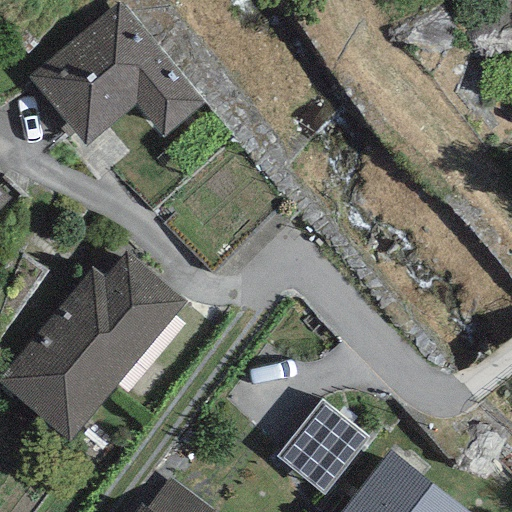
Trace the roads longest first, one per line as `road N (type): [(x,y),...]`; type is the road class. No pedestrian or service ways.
road 1 (track): [(333,0),(398,94),(511,202)]
road 2 (residential): [(511,351),(464,388),(427,388),(301,271)]
